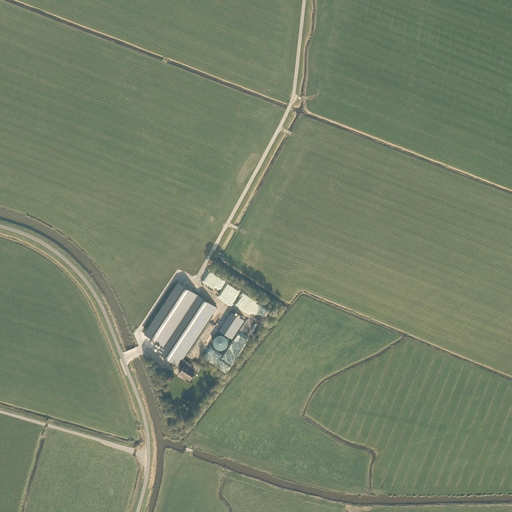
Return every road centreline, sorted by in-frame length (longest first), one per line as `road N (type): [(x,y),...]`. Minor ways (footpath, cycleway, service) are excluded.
road 1 (track): [(304,0),(292,100),(278,129),(193,285),(178,276),(139,334)]
road 2 (unclassified): [(137,511),(148,465),(145,420),(103,309),(57,253),(0,226)]
